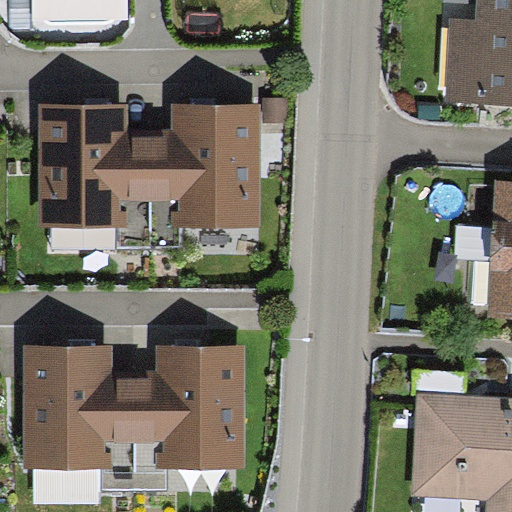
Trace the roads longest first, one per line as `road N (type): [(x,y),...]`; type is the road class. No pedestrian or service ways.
road 1 (residential): [(342,0),(327,406),(315,511)]
road 2 (residential): [(0,72),(250,69)]
road 3 (residential): [(0,297),(249,293)]
